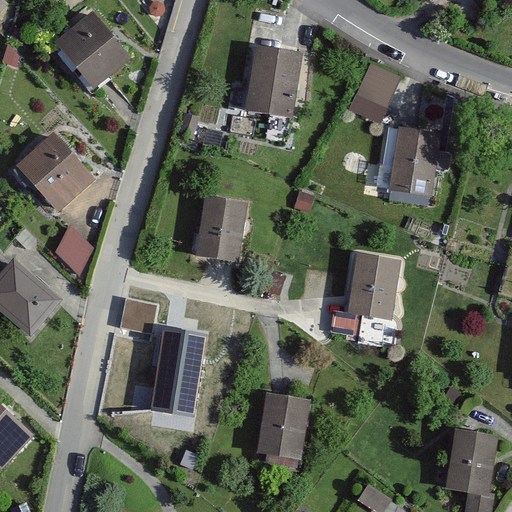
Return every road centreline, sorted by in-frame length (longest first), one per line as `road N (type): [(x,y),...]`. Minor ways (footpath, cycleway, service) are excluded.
road 1 (residential): [(193,0),(103,297),(60,511)]
road 2 (residential): [(335,0),(432,56),(511,83)]
